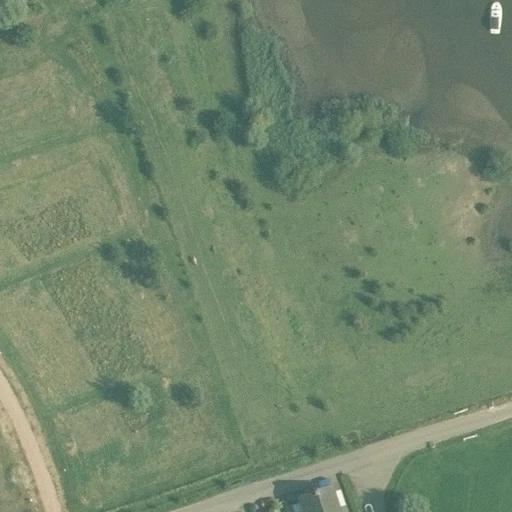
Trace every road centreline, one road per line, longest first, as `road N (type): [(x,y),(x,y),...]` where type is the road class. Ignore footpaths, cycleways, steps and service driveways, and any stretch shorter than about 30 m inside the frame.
road 1 (unclassified): [(200,511),(358,460)]
road 2 (unclassified): [(358,460),(511,409)]
